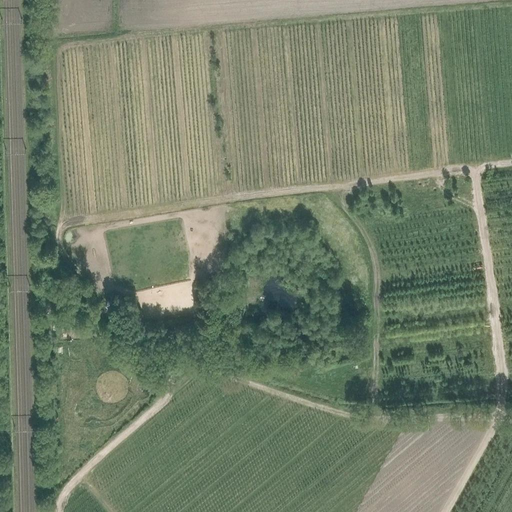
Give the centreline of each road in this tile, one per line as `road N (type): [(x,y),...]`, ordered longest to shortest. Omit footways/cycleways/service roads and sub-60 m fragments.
road 1 (track): [(57,511),(77,476),(161,402),(170,378),(164,351),(105,316),(99,289),(62,248),(63,226),(511,163)]
road 2 (track): [(63,226),(59,43),(511,6)]
road 3 (track): [(164,351),(359,417),(498,418),(500,369),(474,168)]
road 4 (track): [(444,511),(498,418),(511,419)]
